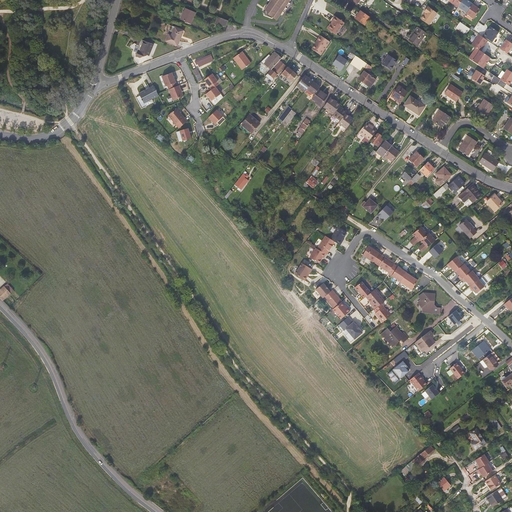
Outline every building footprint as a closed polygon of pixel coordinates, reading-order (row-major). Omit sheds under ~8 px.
[(272,0),(267,7),(269,8),(265,13),(264,12),(263,14),(264,15),(263,17),(273,19),(273,18),(277,20),(291,0),(272,0)] [(467,13),(473,5),(469,2),(467,1),(467,0),(463,0),(458,7),(467,13)] [(477,6),(474,3),(473,5),(467,13),(466,14),(474,19),(480,10),(477,8),(476,7),(477,6)] [(438,13),(428,6),(425,12),(426,13),(422,19),(430,25),(438,13)] [(186,8),(181,19),(190,23),(195,12),(186,8)] [(364,24),(369,16),(360,10),(355,18),(364,24)] [(327,28),(336,34),(344,23),(335,16),(332,20),(332,21),(327,28)] [(226,26),(228,20),(221,17),(219,23),(226,26)] [(460,22),(456,29),(466,35),(470,29),(460,22)] [(418,46),(429,31),(421,25),(411,40),(418,46)] [(169,34),(166,40),(178,45),(184,30),(175,27),(172,35),(169,34)] [(490,27),(486,33),(485,33),(483,37),(492,43),(499,33),(490,27)] [(479,50),(481,51),(488,41),(479,35),(472,45),(476,48),(479,50)] [(321,36),(314,46),(322,53),(330,42),(321,36)] [(511,44),(506,40),(500,49),(507,54),(511,46),(511,44)] [(144,41),(139,52),(138,52),(136,56),(140,58),(145,56),(146,55),(149,56),(154,44),(144,41)] [(469,58),(472,60),(479,50),(476,48),(469,58)] [(455,49),(451,55),(457,59),(460,53),(455,49)] [(479,50),(472,60),(481,67),(488,56),(481,51),(479,50)] [(243,51),(234,58),(243,70),(252,63),(243,51)] [(370,70),(372,67),(351,52),(346,59),(359,69),(362,65),(370,70)] [(268,67),(272,70),(280,61),(282,59),(274,53),(271,57),(269,55),(261,63),(267,69),(268,67)] [(336,68),(340,71),(347,61),(338,54),(332,63),(337,67),(336,68)] [(210,55),(205,57),(195,62),(196,65),(198,64),(199,67),(213,61),(210,55)] [(268,74),(276,81),(287,68),(287,67),(280,61),(272,70),(268,74)] [(299,76),(288,66),(287,67),(287,68),(276,81),(273,84),(276,87),(286,75),(294,82),(299,76)] [(193,71),(199,82),(202,80),(196,69),(193,71)] [(470,77),(479,83),(484,74),(476,69),(470,77)] [(511,72),(508,69),(500,80),(509,85),(511,80),(511,72)] [(364,70),(358,78),(370,87),(376,79),(364,70)] [(172,73),(162,77),(166,87),(176,83),(172,73)] [(212,74),(205,79),(210,87),(211,87),(217,82),(218,81),(212,74)] [(297,85),(305,92),(313,81),(305,75),(297,85)] [(305,92),(312,98),(319,89),(321,87),(313,81),(305,92)] [(463,92),(451,84),(445,94),(456,102),(463,92)] [(143,102),(158,94),(154,87),(153,85),(138,93),(143,102)] [(177,86),(169,89),(173,100),(184,97),(179,85),(177,86)] [(213,89),(207,93),(215,105),(224,98),(215,87),(213,89)] [(397,87),(391,94),(401,101),(406,93),(397,87)] [(328,96),(319,89),(312,98),(312,99),(320,105),(328,96)] [(397,101),(399,103),(401,101),(391,94),(388,99),(394,104),(397,101)] [(423,107),(409,97),(403,105),(417,115),(423,107)] [(340,105),(331,98),(325,106),(334,114),(340,106),(340,105)] [(304,102),(300,99),(297,103),(290,111),(295,115),(304,102)] [(485,100),(476,112),(485,118),(493,106),(485,100)] [(288,109),(290,111),(297,103),(294,101),(288,109)] [(334,114),(341,120),(346,113),(347,111),(340,106),(334,114)] [(177,108),(168,115),(179,128),(187,121),(177,108)] [(219,108),(211,116),(217,123),(219,121),(222,124),(228,118),(219,108)] [(449,117),(439,110),(431,121),(440,127),(443,123),(444,124),(449,117)] [(340,122),(348,127),(354,118),(346,113),(341,120),(340,122)] [(251,114),(243,124),(252,132),(260,122),(251,114)] [(305,117),(296,129),(302,134),(311,122),(305,117)] [(371,126),(366,123),(359,132),(370,140),(370,139),(376,132),(377,131),(371,126)] [(188,128),(180,131),(183,141),(191,138),(188,128)] [(378,134),(376,132),(370,139),(380,147),(385,141),(381,138),(382,136),(382,135),(379,133),(378,134)] [(477,141),(469,135),(459,149),(468,155),(477,141)] [(377,151),(384,157),(385,155),(392,146),(385,140),(385,141),(380,147),(377,151)] [(385,155),(393,161),(400,152),(392,146),(385,155)] [(425,159),(417,152),(410,159),(417,167),(425,159)] [(499,161),(486,152),(480,162),(494,170),(499,161)] [(429,163),(422,171),(427,176),(435,169),(429,163)] [(443,167),(435,174),(443,182),(451,175),(443,167)] [(404,183),(406,185),(410,181),(413,178),(406,171),(402,175),(407,179),(404,183)] [(420,178),(416,174),(413,178),(410,181),(414,184),(420,178)] [(249,176),(245,181),(242,179),(237,185),(243,189),(252,178),(249,176)] [(319,181),(312,176),(304,185),(308,188),(309,186),(309,185),(309,184),(313,187),(316,184),(316,185),(319,181)] [(449,186),(446,183),(434,194),(437,197),(437,198),(441,195),(440,194),(448,187),(454,194),(454,193),(456,196),(464,188),(462,186),(465,184),(459,177),(449,186)] [(471,186),(459,197),(468,208),(473,203),(480,196),(471,186)] [(503,204),(496,195),(487,202),(495,211),(503,204)] [(434,201),(430,197),(425,202),(422,204),(427,209),(429,207),(433,204),(432,202),(434,201)] [(370,199),(366,203),(365,201),(362,205),(371,213),(378,206),(370,199)] [(387,204),(378,214),(381,217),(383,215),(386,219),(394,211),(387,204)] [(460,226),(467,235),(470,238),(477,233),(474,229),(467,220),(460,226)] [(338,226),(331,238),(336,240),(341,243),(343,240),(342,239),(347,231),(338,226)] [(420,228),(412,235),(418,241),(426,234),(420,228)] [(327,253),(328,253),(336,240),(331,238),(326,234),(318,247),(327,253)] [(427,235),(426,234),(418,241),(419,242),(427,235)] [(427,234),(419,242),(425,248),(433,241),(427,234)] [(434,242),(433,241),(425,248),(426,249),(434,242)] [(379,251),(375,248),(375,249),(371,246),(372,246),(369,244),(363,253),(373,260),(374,259),(379,251)] [(324,257),(327,253),(318,247),(317,246),(311,256),(320,262),(324,256),(324,257)] [(383,253),(379,251),(374,259),(377,262),(383,253)] [(396,261),(383,253),(377,262),(389,270),(395,262),(396,261)] [(457,257),(448,265),(450,268),(452,267),(455,272),(456,271),(464,264),(457,257)] [(307,264),(303,261),(296,273),(305,279),(309,271),(311,272),(313,268),(311,267),(307,264)] [(393,273),(398,265),(395,262),(389,270),(389,271),(393,273)] [(464,264),(456,271),(460,275),(459,276),(462,280),(463,279),(471,271),(465,264),(464,264)] [(407,271),(408,269),(404,267),(403,268),(398,265),(393,273),(392,274),(401,280),(407,271)] [(471,271),(463,279),(466,282),(467,281),(471,285),(477,280),(479,279),(479,278),(473,270),(471,271)] [(401,280),(413,287),(419,278),(415,276),(412,274),(407,271),(401,280)] [(479,279),(469,287),(472,290),(473,289),(476,293),(485,286),(479,279)] [(367,295),(372,291),(363,280),(356,285),(365,296),(367,295)] [(324,281),(317,288),(324,296),(325,296),(332,290),(329,286),(328,287),(327,285),(324,281)] [(5,286),(0,289),(0,297),(3,300),(11,293),(5,286)] [(373,303),(376,307),(386,299),(376,287),(372,291),(367,295),(373,302),(373,303)] [(325,296),(335,307),(342,301),(343,300),(334,288),(332,290),(325,296)] [(435,295),(424,294),(419,298),(421,300),(418,303),(422,308),(422,312),(440,314),(441,308),(434,308),(435,295)] [(348,307),(342,301),(335,307),(334,308),(342,317),(351,309),(348,306),(348,307)] [(383,306),(375,313),(382,322),(391,315),(383,306)] [(354,321),(350,315),(339,324),(352,340),(364,331),(361,328),(362,327),(358,323),(357,323),(355,320),(354,321)] [(408,339),(397,326),(390,332),(387,329),(381,334),(392,348),(400,341),(402,344),(408,339)] [(436,341),(429,332),(415,343),(422,352),(436,341)] [(473,352),(482,363),(484,362),(492,356),(493,354),(484,343),(473,352)] [(493,354),(492,356),(484,362),(492,372),(500,365),(498,362),(500,360),(495,353),(493,354)] [(402,363),(390,372),(397,380),(408,372),(406,369),(406,368),(405,365),(404,366),(402,363)] [(459,366),(452,371),(460,381),(467,376),(459,366)] [(418,374),(410,380),(413,384),(421,377),(418,374)] [(412,384),(420,393),(428,386),(423,380),(424,380),(422,377),(421,377),(413,384),(412,384)] [(433,402),(441,396),(434,387),(427,393),(433,402)] [(485,447),(478,436),(477,434),(471,437),(475,445),(472,447),(475,453),(485,447)] [(424,458),(433,451),(429,447),(406,467),(408,468),(414,463),(416,463),(418,465),(425,459),(424,458)] [(424,458),(425,459),(434,452),(433,451),(424,458)] [(476,466),(478,469),(487,464),(488,463),(483,455),(475,461),(477,465),(476,466)] [(409,472),(418,465),(416,463),(414,463),(408,468),(406,467),(405,467),(409,472)] [(478,469),(476,471),(479,474),(480,473),(483,477),(492,471),(487,464),(478,469)] [(496,488),(490,478),(483,483),(481,484),(488,494),(496,488)] [(437,484),(444,492),(450,487),(444,479),(437,484)] [(505,498),(499,489),(495,492),(501,500),(505,498)] [(491,507),(501,500),(495,492),(485,498),(491,507)]
